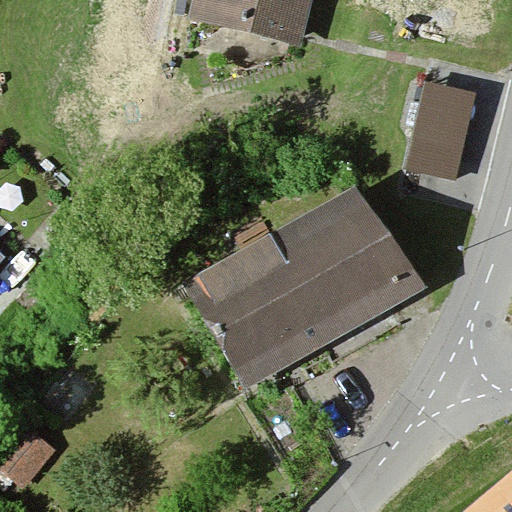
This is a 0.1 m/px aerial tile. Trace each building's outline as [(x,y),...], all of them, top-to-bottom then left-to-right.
[(304,0),(200,0),(195,26),(294,49),(304,0)] [(473,99),(425,88),(405,172),(453,183),(473,99)] [(421,295),(361,193),(187,295),(247,397),(421,295)] [(50,452),(10,419),(0,430),(0,482),(15,495),(50,452)] [(511,511),(511,479),(473,511),(511,511)]
